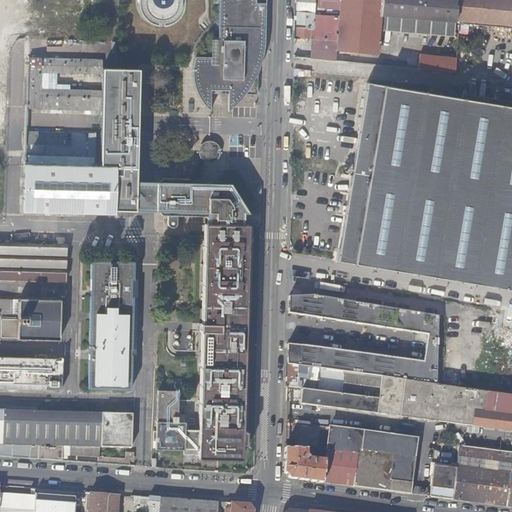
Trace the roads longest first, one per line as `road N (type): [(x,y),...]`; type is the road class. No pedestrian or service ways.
road 1 (secondary): [(282,0),(269,491)]
road 2 (residential): [(0,473),(269,491)]
road 3 (residential): [(269,491),(429,511)]
